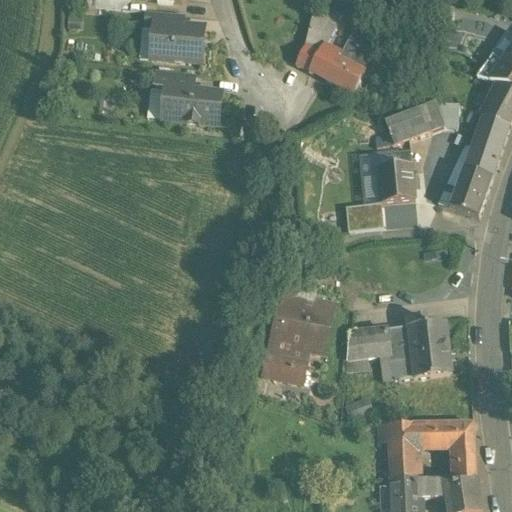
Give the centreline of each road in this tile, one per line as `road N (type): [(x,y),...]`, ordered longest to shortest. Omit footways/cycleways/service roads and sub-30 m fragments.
road 1 (secondary): [(506,511),(488,304),(511,194)]
road 2 (track): [(263,266),(224,511)]
road 3 (track): [(55,0),(49,63),(0,169)]
road 4 (track): [(269,114),(274,146),(263,266)]
road 5 (residential): [(224,0),(269,114)]
